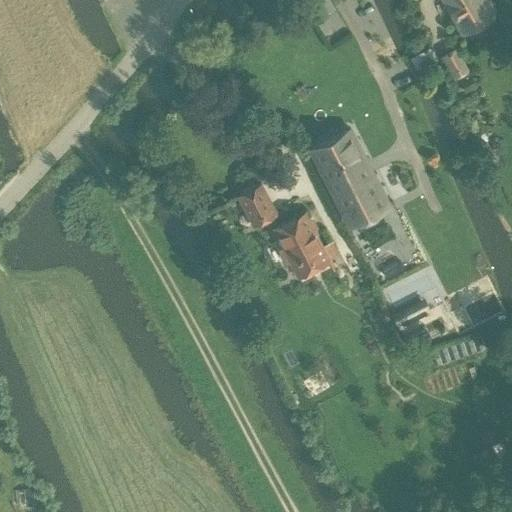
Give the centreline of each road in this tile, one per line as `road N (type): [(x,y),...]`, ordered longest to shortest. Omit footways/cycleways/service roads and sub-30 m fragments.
road 1 (track): [(291,511),(173,286),(76,130)]
road 2 (unclassified): [(0,208),(188,0)]
